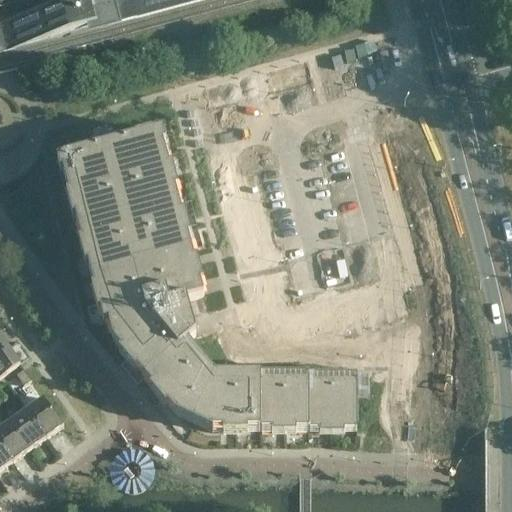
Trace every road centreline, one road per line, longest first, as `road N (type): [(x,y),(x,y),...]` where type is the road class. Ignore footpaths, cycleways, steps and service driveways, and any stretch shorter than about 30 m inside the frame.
road 1 (residential): [(458,80),(217,151),(262,325)]
road 2 (tertiary): [(511,336),(458,80)]
